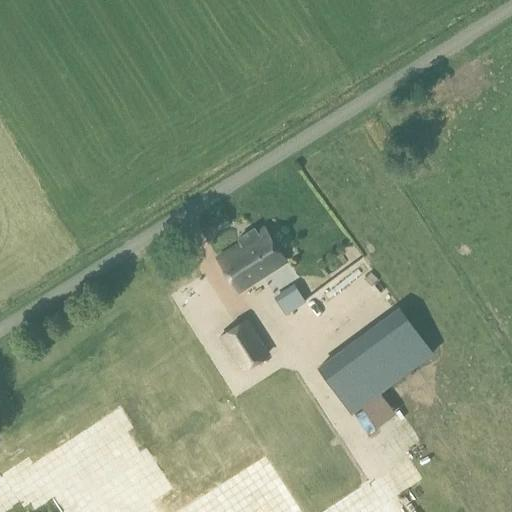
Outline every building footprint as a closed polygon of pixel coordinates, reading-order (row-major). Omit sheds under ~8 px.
[(400,163),(407,173),(416,167),(409,157),(400,163)] [(217,257),(239,291),(285,261),(264,229),(256,233),(254,230),(239,240),(240,242),(217,257)] [(277,301),(286,315),(306,302),(297,288),(277,301)] [(319,366),(352,412),(433,353),(400,307),(319,366)] [(153,311),(0,388),(0,445),(2,448),(25,436),(28,442),(180,364),(153,311)] [(270,356),(247,317),(216,336),(240,375),(270,356)] [(268,365),(206,397),(223,429),(284,397),(268,365)] [(408,385),(417,400),(428,392),(419,378),(408,385)] [(196,383),(134,413),(162,473),(225,443),(196,383)] [(142,509),(143,511),(321,511),(354,493),(327,447),(306,412),(142,509)]
